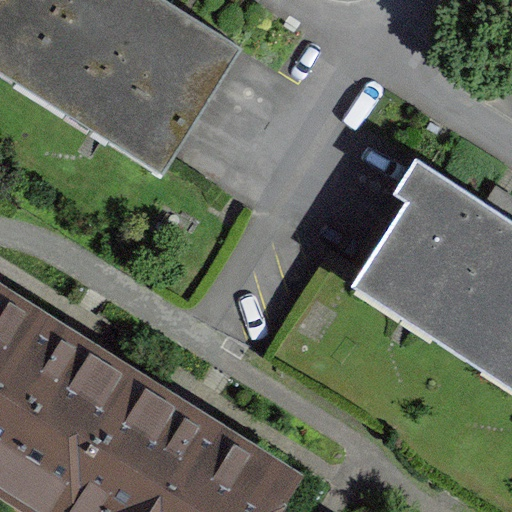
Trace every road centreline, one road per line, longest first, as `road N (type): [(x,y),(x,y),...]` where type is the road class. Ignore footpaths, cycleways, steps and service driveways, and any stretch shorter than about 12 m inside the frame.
road 1 (residential): [(0,240),(193,340)]
road 2 (residential): [(258,240),(378,60)]
road 3 (residential): [(378,60),(511,148)]
